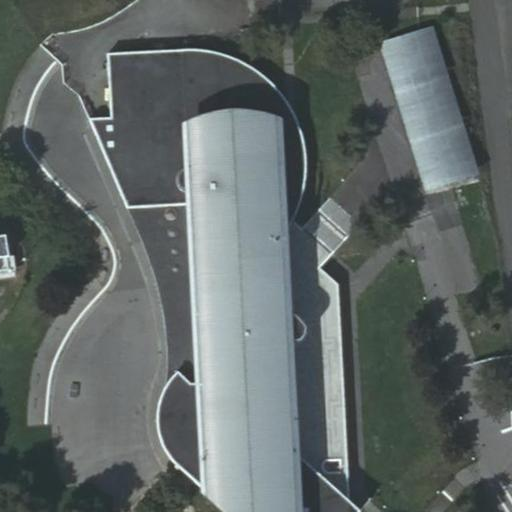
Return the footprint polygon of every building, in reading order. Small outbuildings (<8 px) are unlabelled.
[(481,175),(434,27),(380,45),(427,192),(481,175)] [(219,503),(229,511),(355,511),(356,511),(346,503),(327,487),(327,473),(323,473),(320,470),(319,467),(321,463),(324,461),(344,461),(336,283),(317,267),(328,251),(301,229),(293,231),(286,242),(276,235),(280,227),(286,208),(291,181),(292,159),(291,144),(285,127),(277,111),(269,96),(258,82),(236,68),(227,64),(216,61),(199,58),(185,59),(183,49),(109,53),(111,119),(91,119),(127,208),(191,206),(197,280),(214,279),(217,322),(201,336),(217,347),(218,391),(193,392),(185,381),(179,386),(176,395),(173,405),(171,426),(172,437),(176,447),(184,460),(193,466),(186,476),(219,503)] [(172,464),(186,476),(193,466),(184,460),(176,447),(172,437),(171,426),(173,405),(176,395),(179,386),(185,381),(193,392),(218,391),(217,347),(201,336),(217,322),(214,279),(197,280),(191,206),(127,208),(148,261),(157,287),(161,307),(165,338),(166,355),(165,383),(153,413),(153,429),(161,448),(172,464)] [(0,275),(11,273),(6,238),(0,238),(0,275)] [(327,487),(346,503),(344,461),(324,461),(321,463),(319,467),(320,470),(323,473),(327,473),(327,487)]
